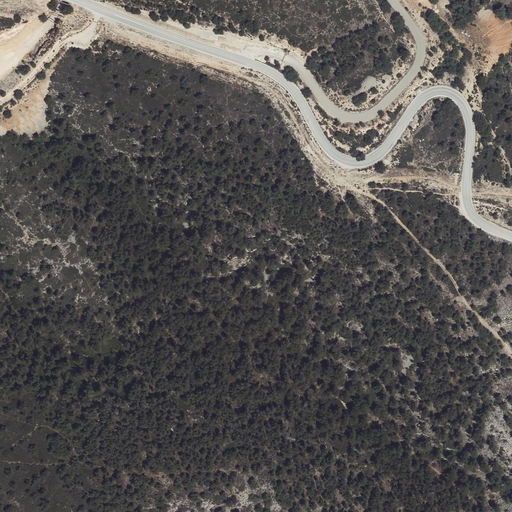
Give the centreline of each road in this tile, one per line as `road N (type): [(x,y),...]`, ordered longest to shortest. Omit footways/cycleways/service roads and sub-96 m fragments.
road 1 (unclassified): [(80,0),(276,75),(346,161),(379,153),(423,96),(452,93),(471,127),(468,209),(511,236)]
road 2 (track): [(511,355),(387,206),(344,182),(346,161)]
